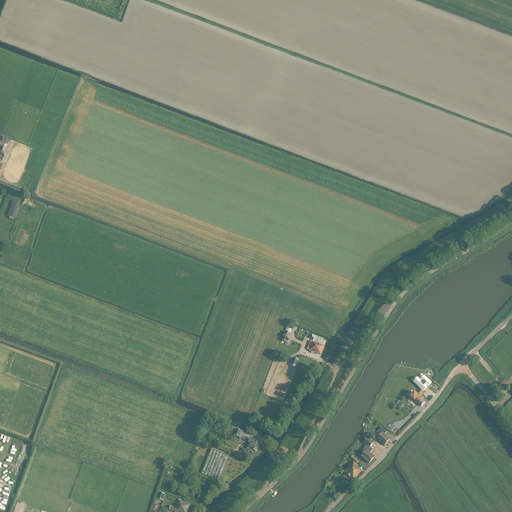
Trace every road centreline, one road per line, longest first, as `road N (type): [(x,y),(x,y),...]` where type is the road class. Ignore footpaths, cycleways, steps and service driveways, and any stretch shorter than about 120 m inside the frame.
road 1 (unclassified): [(246,511),(308,450),(402,294),(511,222)]
road 2 (unclassified): [(330,511),(462,364)]
